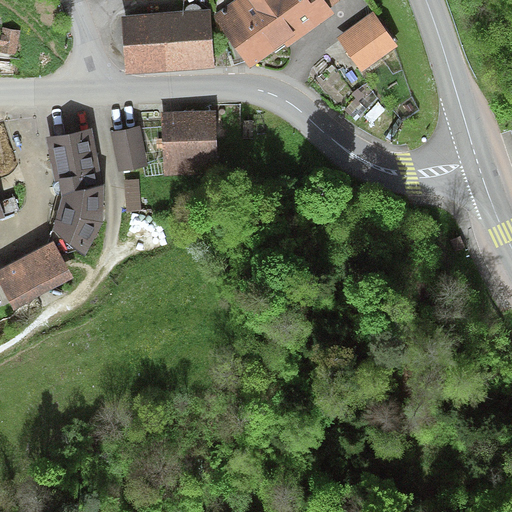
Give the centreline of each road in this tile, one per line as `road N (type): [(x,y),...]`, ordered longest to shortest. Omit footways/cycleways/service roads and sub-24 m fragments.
road 1 (tertiary): [(92,89),(249,87),(285,100),(346,149),(394,173),(477,163)]
road 2 (tertiary): [(477,163),(425,0)]
